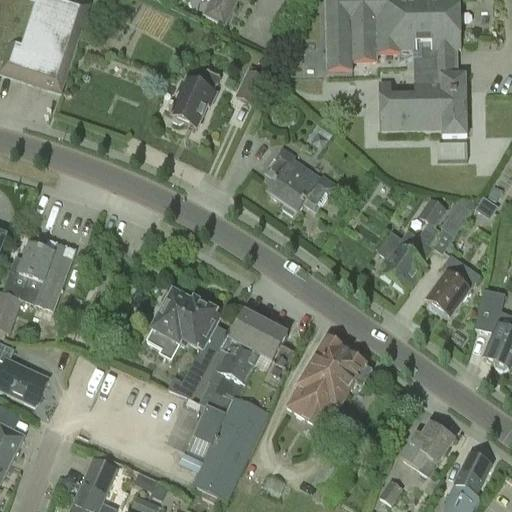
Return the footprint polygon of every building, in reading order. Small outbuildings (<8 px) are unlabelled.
[(0,78),(34,89),(62,98),(90,10),(59,0),(0,0),(0,43),(10,47),(0,78)] [(224,31),(239,0),(201,0),(210,4),(203,20),(224,31)] [(441,139),(465,139),(463,77),(452,77),(451,52),(460,51),(458,0),(324,0),(327,73),(352,72),(352,64),(377,64),(376,55),(412,54),(413,99),(390,99),(390,85),(377,86),(379,133),(441,131),(441,139)] [(234,101),(251,109),(266,76),(249,69),(234,101)] [(212,97),(219,81),(206,75),(199,91),(186,85),(185,88),(182,87),(177,98),(180,99),(171,118),(170,117),(169,120),(196,133),(206,110),(210,111),(216,98),(212,97)] [(468,162),(468,140),(438,140),(438,162),(468,162)] [(315,218),(336,189),(322,179),(319,183),(292,164),(295,160),(282,151),(263,178),(275,186),(267,197),(296,218),(303,209),(315,218)] [(487,201),(496,206),(502,195),(493,190),(487,201)] [(436,230),(448,211),(430,200),(418,219),(436,230)] [(482,201),(474,214),(489,224),(498,211),(482,201)] [(459,202),(440,232),(442,233),(454,242),(477,205),(459,202)] [(454,242),(442,233),(430,251),(434,254),(442,260),(454,242)] [(424,268),(431,257),(434,254),(430,251),(407,235),(401,244),(391,238),(377,258),(387,265),(380,276),(406,295),(425,269),(424,268)] [(37,241),(34,250),(32,249),(26,265),(18,262),(4,298),(0,296),(0,334),(10,338),(22,306),(53,317),(76,255),(37,241)] [(469,294),(478,281),(450,261),(440,274),(444,277),(425,305),(429,308),(427,311),(435,317),(437,313),(448,321),(458,308),(459,309),(470,294),(469,294)] [(504,299),(483,295),(475,334),(492,337),(495,329),(496,329),(498,323),(499,323),(504,299)] [(227,336),(215,330),(221,320),(219,319),(220,315),(219,312),(212,308),(208,309),(206,311),(190,303),(188,306),(172,297),(168,298),(163,307),(164,310),(167,312),(148,346),(163,354),(160,359),(171,365),(180,349),(184,351),(187,345),(200,353),(182,387),(174,382),(167,394),(191,405),(227,336)] [(199,408),(207,411),(187,457),(205,465),(192,491),(228,508),(269,419),(250,411),(258,397),(257,397),(272,368),(273,369),(288,340),(246,318),(236,337),(234,335),(207,386),(209,387),(199,408)] [(511,323),(510,328),(498,323),(496,329),(495,329),(492,337),(481,362),(492,367),(494,372),(503,376),(507,373),(508,374),(511,365),(511,323)] [(364,370),(365,369),(342,354),(343,352),(328,343),(286,410),(323,433),(336,412),(337,413),(354,387),(362,391),(372,375),(364,370)] [(0,395),(35,413),(48,386),(10,367),(15,356),(0,348),(0,375),(2,377),(0,379),(0,395)] [(0,493),(27,441),(3,428),(0,433),(0,493)] [(428,480),(453,443),(430,428),(414,451),(409,448),(400,462),(428,480)] [(312,488),(317,491),(312,502),(328,511),(331,511),(337,502),(338,503),(359,467),(332,452),(312,488)] [(444,511),(471,511),(478,501),(474,499),(490,468),(468,457),(453,488),(452,487),(445,500),(450,503),(444,511)] [(112,511),(102,507),(117,473),(93,462),(86,479),(71,511),(112,511)] [(149,483),(146,491),(147,494),(152,496),(157,486),(149,483)] [(391,510),(402,494),(390,486),(379,502),(391,510)] [(162,506),(167,494),(157,489),(152,501),(162,506)] [(144,511),(148,506),(136,500),(131,511),(144,511)]
